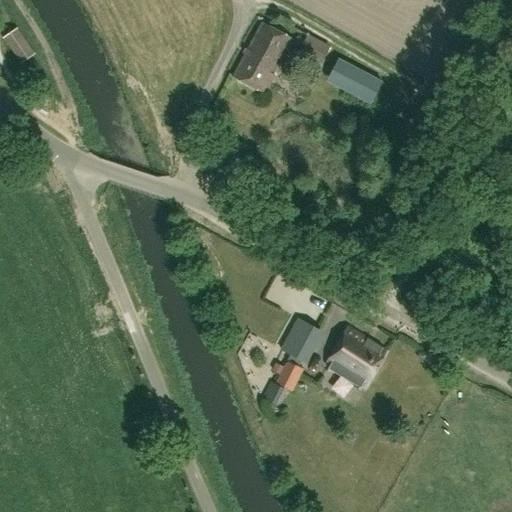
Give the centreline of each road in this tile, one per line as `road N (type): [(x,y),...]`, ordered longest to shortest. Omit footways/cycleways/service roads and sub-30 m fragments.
road 1 (tertiary): [(511,379),(221,211),(73,159)]
road 2 (unclassified): [(210,511),(86,210),(73,159)]
